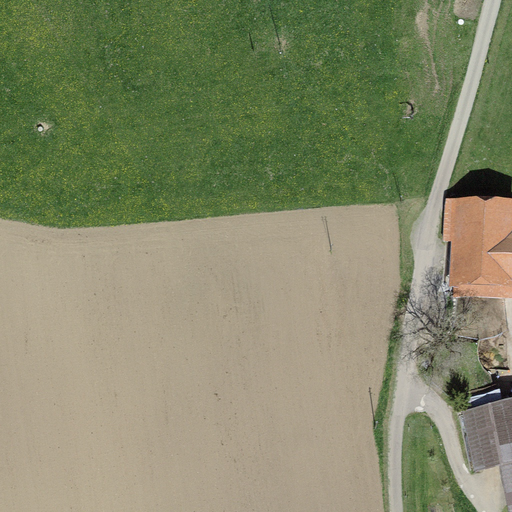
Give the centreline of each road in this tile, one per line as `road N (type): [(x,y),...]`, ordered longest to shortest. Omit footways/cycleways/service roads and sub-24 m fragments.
road 1 (unclassified): [(493,0),(427,242),(394,450),(395,511)]
road 2 (track): [(486,511),(440,410),(422,395),(403,393)]
